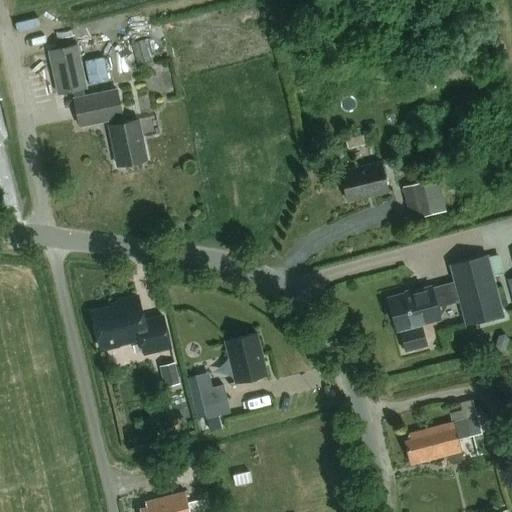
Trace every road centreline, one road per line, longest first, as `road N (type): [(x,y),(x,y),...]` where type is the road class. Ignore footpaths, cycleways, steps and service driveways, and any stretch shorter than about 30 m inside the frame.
road 1 (unclassified): [(353,387),(323,319),(243,263),(49,242)]
road 2 (residential): [(112,511),(49,242)]
road 3 (residential): [(385,511),(353,387)]
